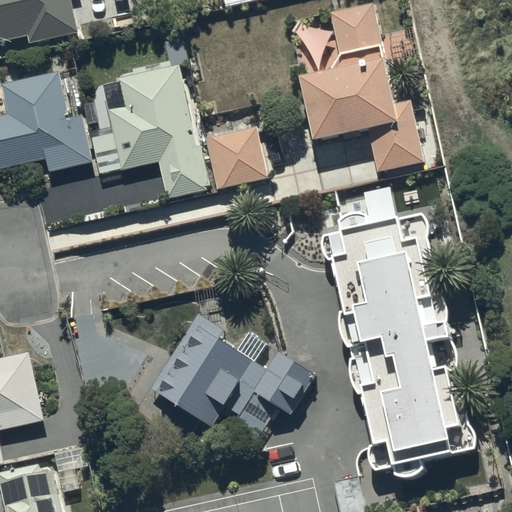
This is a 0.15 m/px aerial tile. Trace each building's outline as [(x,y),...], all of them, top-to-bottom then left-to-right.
[(0,0),(0,43),(28,37),(30,43),(79,32),(70,0),(0,0)] [(222,0),(225,9),(236,6),(259,0),(222,0)] [(372,4),(330,14),(340,56),(331,70),(298,78),(313,141),(368,129),(378,173),(425,163),(411,103),(396,106),(372,4)] [(186,38),(164,41),(170,67),(116,79),(122,106),(108,110),(121,171),(159,163),(167,198),(207,189),(178,64),(191,62),(186,38)] [(7,115),(0,116),(0,170),(45,161),(47,173),(93,163),(83,115),(69,118),(59,72),(0,84),(7,115)] [(258,128),(207,139),(217,188),(268,178),(258,128)] [(329,261),(334,260),(343,309),(343,310),(342,311),(342,312),(342,314),(341,315),(341,316),(341,317),(341,318),(340,320),(340,321),(340,322),(340,323),(340,324),(340,326),(340,327),(340,328),(341,329),(341,330),(341,332),(341,333),(342,334),(342,335),(342,336),(343,337),(343,338),(344,340),(344,341),(345,342),(345,343),(346,344),(347,345),(347,346),(348,347),(349,348),(350,349),(352,359),(351,360),(351,361),(351,362),(351,363),(350,365),(350,366),(350,367),(350,368),(350,369),(350,370),(350,371),(350,372),(350,373),(350,375),(350,376),(350,377),(351,378),(351,379),(351,380),(352,381),(352,382),(352,383),(353,384),(353,385),(354,386),(354,387),(355,388),(355,389),(356,390),(356,391),(357,392),(358,393),(359,394),(360,395),(375,444),(374,445),(373,446),(372,447),(372,448),(371,449),(371,450),(370,451),(370,452),(370,453),(370,454),(370,455),(370,456),(370,457),(370,458),(370,459),(370,460),(371,461),(371,462),(371,463),(372,463),(372,464),(373,465),(373,466),(374,466),(374,467),(375,468),(376,468),(376,469),(377,469),(378,470),(379,470),(392,467),(395,475),(395,476),(396,476),(397,477),(398,477),(399,477),(399,478),(400,478),(401,478),(402,479),(403,479),(404,479),(405,479),(406,479),(407,479),(408,479),(409,479),(410,479),(411,478),(412,478),(413,478),(414,477),(415,477),(416,476),(417,476),(418,475),(419,474),(420,474),(420,473),(421,472),(422,471),(423,470),(421,462),(477,450),(477,449),(477,448),(477,447),(477,446),(477,445),(477,444),(477,443),(477,442),(477,441),(477,440),(477,439),(476,438),(476,437),(476,436),(476,435),(475,435),(475,434),(475,433),(474,433),(474,432),(474,431),(473,430),(472,429),(471,428),(471,427),(470,427),(470,426),(469,426),(469,425),(458,371),(458,370),(458,369),(458,368),(458,367),(458,366),(458,365),(458,364),(458,363),(457,362),(457,361),(457,360),(457,359),(457,358),(456,357),(456,356),(456,355),(456,354),(455,353),(455,352),(455,351),(454,350),(454,349),(453,348),(453,347),(452,346),(452,345),(451,344),(451,343),(450,343),(450,342),(449,341),(449,340),(445,326),(446,325),(446,324),(446,323),(446,322),(446,321),(447,320),(447,319),(447,318),(447,317),(447,316),(447,315),(447,314),(447,313),(447,312),(447,311),(447,310),(446,309),(446,308),(446,307),(446,306),(446,305),(445,304),(445,303),(444,302),(444,301),(443,300),(443,299),(443,298),(442,298),(442,297),(441,296),(441,295),(427,239),(428,239),(428,238),(428,237),(429,237),(429,236),(429,235),(429,234),(429,233),(429,232),(430,231),(430,230),(429,230),(429,229),(429,228),(429,227),(429,226),(429,225),(428,224),(428,223),(428,222),(427,221),(426,220),(426,219),(425,218),(424,217),(423,216),(422,215),(369,226),(367,217),(366,217),(365,216),(364,216),(363,216),(362,216),(362,215),(361,215),(360,215),(359,215),(358,215),(357,215),(356,215),(355,215),(354,215),(353,216),(352,216),(351,216),(350,216),(349,216),(349,217),(348,217),(347,218),(346,218),(345,218),(345,219),(344,219),(343,220),(343,221),(342,221),(341,222),(340,223),(340,224),(341,232),(321,236),(321,237),(321,238),(321,239),(321,240),(321,241),(321,242),(321,243),(321,244),(321,245),(321,246),(321,247),(321,248),(321,249),(322,249),(322,250),(322,251),(322,252),(323,252),(323,253),(323,254),(324,254),(324,255),(325,256),(325,257),(326,258),(327,259),(327,260),(328,260),(329,261)] [(152,389),(184,408),(170,430),(188,441),(201,419),(214,426),(221,414),(234,422),(230,427),(254,441),(275,407),(290,416),(320,367),(290,349),(286,356),(279,351),(269,367),(259,361),(267,347),(247,335),(239,349),(223,339),(227,332),(198,314),(152,389)] [(29,353),(0,359),(0,467),(5,467),(0,439),(0,430),(43,422),(29,353)] [(61,511),(51,471),(40,474),(38,463),(0,472),(0,488),(5,511),(61,511)] [(364,511),(358,477),(333,482),(339,511),(364,511)]
